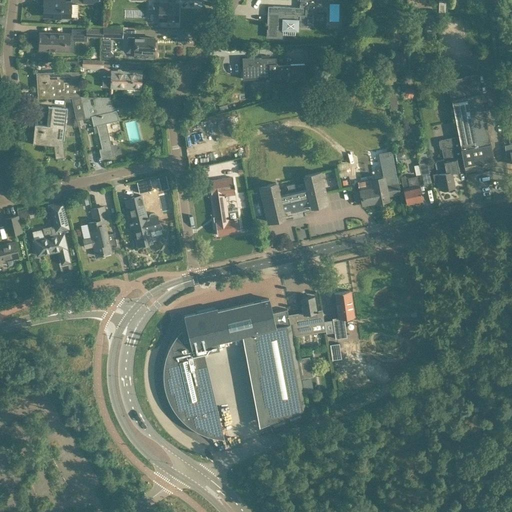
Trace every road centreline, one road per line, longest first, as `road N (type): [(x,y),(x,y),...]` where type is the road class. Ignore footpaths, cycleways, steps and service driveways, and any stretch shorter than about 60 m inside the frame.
road 1 (track): [(202,474),(511,334)]
road 2 (tertiary): [(196,279),(511,206)]
road 3 (unclassified): [(10,197),(4,179),(14,0)]
road 4 (secondary): [(202,474),(140,425),(130,405),(127,366),(141,319)]
road 5 (secondary): [(120,325),(110,357),(118,411),(131,438),(183,480)]
road 6 (unclassified): [(178,161),(176,121),(186,83),(236,0)]
road 7 (unclassified): [(10,197),(15,203),(178,161)]
